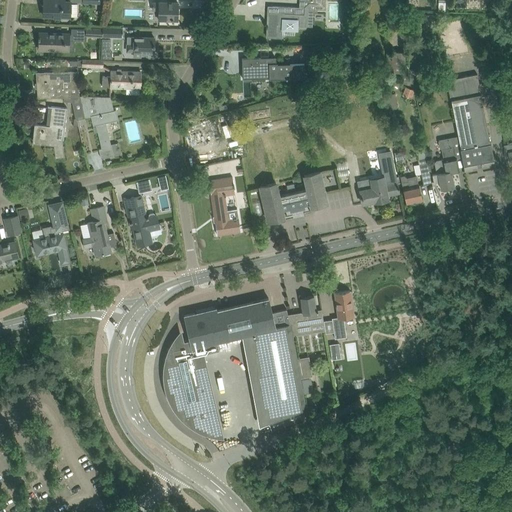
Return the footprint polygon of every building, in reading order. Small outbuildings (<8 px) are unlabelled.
[(71,4),(71,1),(65,0),(64,0),(54,0),(54,2),(44,2),(44,16),(60,16),(60,18),(62,20),(67,20),(69,18),(69,17),(70,17),(70,16),(77,16),(78,4),(71,4)] [(310,0),(310,9),(317,10),(325,10),(325,0),(310,0)] [(178,3),(167,3),(159,3),(152,3),(152,10),(159,10),(159,21),(178,21),(178,3)] [(266,25),(266,27),(267,28),(267,31),(267,37),(276,38),(282,38),(282,25),(286,25),(288,22),(289,18),(298,18),(298,26),(306,26),(307,9),(307,8),(287,7),(272,7),(272,17),(267,17),(267,25),(266,25)] [(434,14),(424,16),(426,31),(437,29),(434,14)] [(103,26),(103,37),(123,37),(123,27),(103,26)] [(87,28),(86,36),(102,37),(102,27),(87,27),(87,28)] [(39,37),(39,39),(40,39),(39,50),(51,50),(69,51),(74,51),(74,50),(66,50),(66,41),(69,41),(69,40),(86,40),(86,36),(87,28),(71,28),(71,34),(69,34),(51,33),(40,33),(40,37),(39,37)] [(128,43),(128,50),(134,50),(134,52),(154,52),(155,37),(140,37),(135,37),(128,37),(128,43)] [(103,39),(102,58),(113,58),(113,52),(111,50),(111,39),(103,39)] [(406,52),(392,52),(393,72),(406,72),(406,52)] [(276,64),(275,57),(269,57),(269,60),(261,60),(261,58),(243,58),(243,76),(262,75),(261,69),(269,69),(269,77),(285,76),(286,80),(287,80),(287,79),(302,78),(302,64),(277,65),(277,64),(276,64)] [(38,98),(51,98),(72,97),(80,96),(79,71),(37,73),(38,98)] [(141,72),(124,71),(112,71),(112,76),(103,76),(103,87),(140,88),(141,72)] [(451,100),(458,136),(461,148),(460,149),(462,157),(464,171),(472,169),(472,167),(487,164),(487,166),(495,165),(491,142),(490,143),(480,94),(481,94),(477,74),(446,80),(450,100),(451,100)] [(407,88),(404,95),(412,98),(415,91),(407,88)] [(114,155),(106,122),(119,119),(116,110),(114,110),(111,97),(103,97),(80,96),(72,97),(77,119),(92,116),(94,125),(97,125),(102,148),(99,149),(101,158),(114,155)] [(52,106),(50,125),(35,124),(33,139),(33,144),(34,139),(54,142),(56,157),(64,156),(63,142),(67,107),(48,105),(52,106)] [(272,153),(272,151),(285,149),(283,131),(262,133),(264,154),(272,153)] [(458,171),(456,158),(462,157),(460,149),(461,148),(458,136),(440,139),(439,140),(438,141),(438,142),(440,148),(441,148),(443,159),(436,161),(434,163),(437,173),(432,174),(434,181),(433,181),(433,182),(439,181),(441,189),(454,187),(451,173),(453,173),(452,172),(458,171)] [(384,176),(358,181),(362,204),(375,201),(375,202),(388,200),(387,195),(399,193),(391,151),(388,152),(388,151),(382,152),(382,153),(380,153),(384,176)] [(429,162),(419,164),(421,173),(429,172),(431,171),(429,162)] [(304,175),(307,189),(298,191),(278,195),(275,183),(260,186),(266,211),(268,221),(284,218),(282,210),(291,208),(291,210),(291,211),(304,208),(304,207),(303,208),(303,205),(311,203),(311,206),(327,203),(325,193),(320,172),(304,175)] [(422,200),(416,176),(407,178),(404,176),(400,176),(406,204),(422,200)] [(233,177),(209,181),(211,194),(215,216),(214,216),(217,235),(241,231),(239,218),(237,209),(227,211),(224,195),(235,193),(234,187),(235,187),(234,183),(233,177)] [(149,179),(137,182),(140,192),(148,190),(147,189),(151,188),(149,179)] [(150,231),(160,229),(157,215),(155,215),(155,214),(153,213),(150,214),(148,216),(149,216),(146,217),(141,194),(124,198),(130,221),(129,221),(130,223),(132,223),(137,246),(152,242),(150,231)] [(68,248),(64,233),(70,232),(63,201),(49,204),(54,226),(43,228),(45,238),(34,240),(38,255),(59,250),(62,263),(70,261),(67,248),(68,248)] [(93,245),(96,255),(111,251),(110,246),(116,244),(116,245),(117,245),(114,232),(107,233),(104,219),(107,219),(104,206),(92,209),(94,221),(88,222),(92,237),(83,239),(85,246),(93,245)] [(21,221),(30,219),(28,208),(18,211),(21,221)] [(9,234),(21,231),(17,216),(5,219),(7,227),(9,227),(11,233),(9,234)] [(0,261),(1,262),(0,259),(18,255),(15,242),(8,244),(8,246),(0,247),(0,261)] [(339,317),(333,318),(336,338),(348,336),(344,317),(355,315),(350,290),(335,292),(339,317)] [(303,312),(288,314),(293,336),(312,332),(311,322),(323,320),(322,309),(317,310),(314,295),(300,297),(303,312)] [(297,358),(293,336),(288,314),(287,309),(272,312),(269,298),(217,310),(217,311),(210,313),(202,311),(184,315),(190,340),(189,340),(184,341),(173,344),(172,342),(167,353),(164,364),(164,376),(165,388),(169,399),(174,410),(182,419),(191,427),(202,433),(213,430),(212,429),(195,355),(219,349),(218,342),(252,334),(269,423),(307,408),(301,378),(297,358)] [(330,344),(332,360),(341,358),(339,343),(330,344)] [(309,356),(297,358),(301,378),(313,376),(309,356)]
